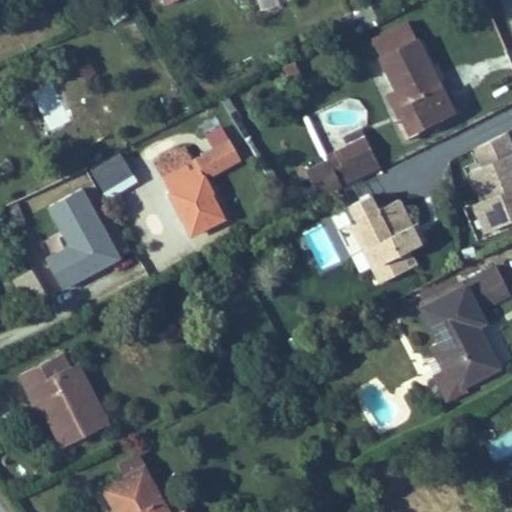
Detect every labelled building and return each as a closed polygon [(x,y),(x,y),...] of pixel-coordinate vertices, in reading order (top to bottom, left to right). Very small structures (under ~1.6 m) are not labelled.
[(423,0),(392,0),(379,7),(390,27),(427,8),(423,0)] [(427,8),(390,27),(426,95),(463,75),(443,37),(427,8)] [(66,86),(31,86),(31,130),(66,130),(66,86)] [(237,104),(168,139),(199,201),(225,188),(210,159),(218,156),(209,142),(246,125),(237,104)] [(345,142),(327,109),(306,120),(314,135),(299,143),(308,161),(345,142)] [(511,134),(464,152),(483,204),(465,211),(476,240),(511,226),(511,134)] [(107,199),(138,181),(122,154),(91,172),(107,199)] [(310,188),(319,206),(327,202),(348,245),(340,248),(349,265),(373,253),(364,236),(394,222),(383,203),(374,207),(363,184),(343,193),(334,176),(310,188)] [(68,250),(46,259),(60,291),(122,263),(89,190),(49,208),(68,250)] [(327,202),(319,206),(340,248),(348,245),(327,202)] [(316,272),(341,259),(323,223),(298,236),(316,272)] [(483,252),(439,275),(480,349),(511,332),(511,314),(497,286),(502,284),(496,273),(511,264),(511,232),(510,230),(480,246),(483,252)] [(25,301),(44,297),(40,273),(20,277),(25,301)] [(16,381),(31,410),(40,404),(65,448),(107,425),(75,369),(67,373),(57,357),(16,381)] [(40,404),(31,410),(43,430),(55,453),(65,448),(40,404)] [(169,511),(132,450),(110,462),(116,474),(98,484),(114,511),(183,511),(179,507),(170,511),(169,511)]
